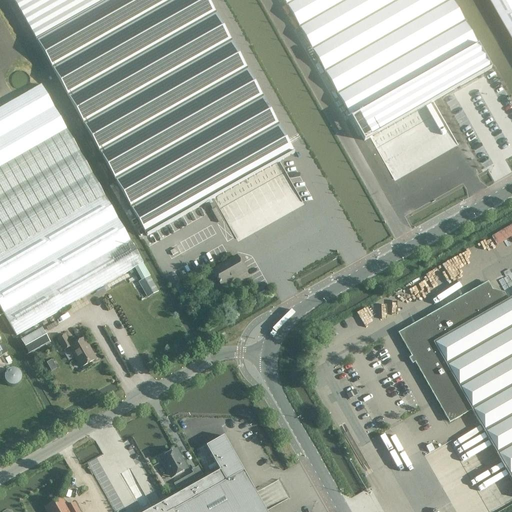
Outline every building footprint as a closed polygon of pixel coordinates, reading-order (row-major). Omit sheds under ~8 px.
[(13,0),(37,40),(137,219),(142,216),(163,252),(227,216),(232,225),(315,178),(289,133),(214,0),(13,0)] [(451,0),(283,0),(363,139),(490,67),(451,0)] [(511,0),(489,0),(511,40),(511,0)] [(497,86),(497,85),(497,83),(496,81),(494,77),(491,75),(489,74),(486,74),(484,74),(481,74),(478,77),(476,78),(475,81),(474,83),(474,85),(474,87),(475,90),(476,92),(477,94),(480,96),(482,97),(485,97),(487,97),(490,96),(492,95),(494,94),(495,92),(496,90),(497,88),(497,86)] [(142,263),(41,85),(0,108),(0,307),(16,335),(142,263)] [(395,143),(402,155),(418,146),(411,134),(395,143)] [(421,169),(417,171),(421,178),(442,165),(429,142),(411,152),(421,169)] [(301,195),(298,196),(296,197),(294,199),(294,201),(294,205),(297,207),(299,208),(302,208),(305,207),(306,204),(307,201),(306,199),(303,196),(301,195)] [(236,255),(211,269),(221,286),(245,272),(236,255)] [(149,276),(140,282),(149,297),(158,292),(149,276)] [(511,297),(508,300),(504,293),(492,289),(488,282),(398,333),(449,423),(471,410),(511,481),(511,297)] [(179,284),(174,287),(180,298),(185,295),(179,284)] [(42,328),(21,340),(29,355),(50,342),(42,328)] [(69,347),(81,368),(95,359),(84,339),(71,346),(65,335),(57,340),(63,350),(69,347)] [(52,360),(46,363),(51,372),(57,369),(52,360)] [(266,511),(263,511),(243,511),(238,503),(256,493),(249,481),(224,436),(206,446),(226,481),(174,510),(174,511),(266,511)] [(160,459),(164,466),(166,464),(173,477),(187,469),(176,450),(160,459)] [(194,474),(188,477),(191,482),(197,479),(194,474)] [(78,511),(75,505),(67,509),(61,499),(45,507),(48,511),(78,511)]
